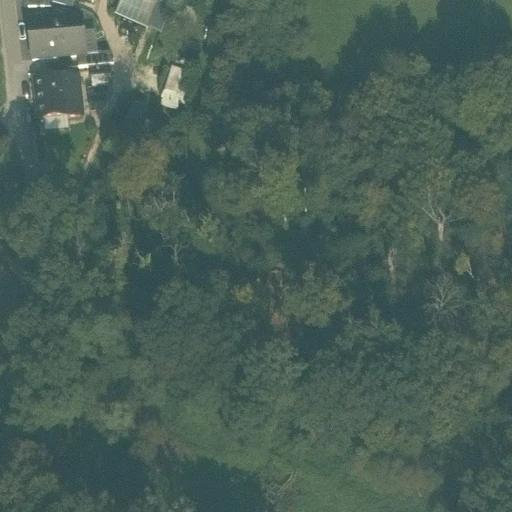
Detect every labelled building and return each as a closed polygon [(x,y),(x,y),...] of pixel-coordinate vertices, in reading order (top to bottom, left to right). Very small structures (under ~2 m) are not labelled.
[(53,5),(44,2),(26,0),(27,11),(53,8),(53,5)] [(74,0),(44,0),(44,2),(53,5),(72,10),(74,0)] [(122,0),(115,18),(145,29),(155,5),(150,3),(151,0),(122,0)] [(155,5),(145,29),(159,35),(170,7),(157,1),(155,5)] [(28,23),(32,62),(77,58),(85,57),(83,34),(81,20),(55,23),(55,21),(28,23)] [(83,34),(85,57),(97,56),(95,32),(83,34)] [(77,58),(78,70),(113,66),(110,54),(97,56),(85,57),(77,58)] [(171,70),(164,93),(185,99),(191,76),(171,70)] [(90,74),(92,90),(92,91),(101,90),(112,89),(110,71),(90,74)] [(34,82),(38,122),(44,122),(67,119),(80,118),(76,77),(34,82)] [(112,89),(101,90),(104,114),(112,89)] [(104,114),(101,90),(92,91),(92,90),(88,91),(90,115),(104,114)] [(185,99),(164,93),(160,109),(177,114),(178,108),(182,109),(185,99)] [(119,135),(132,141),(147,112),(134,105),(119,135)] [(67,119),(44,122),(45,134),(69,131),(67,119)]
